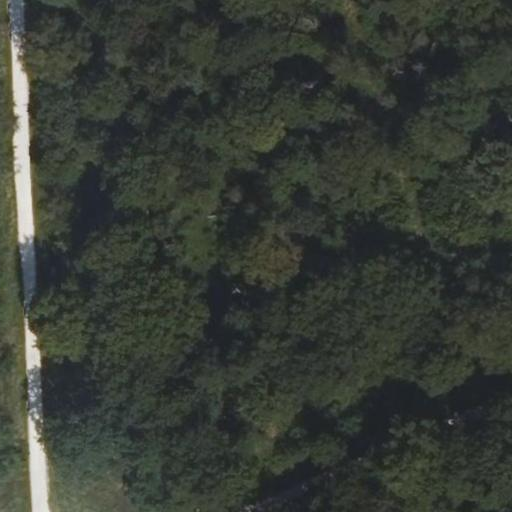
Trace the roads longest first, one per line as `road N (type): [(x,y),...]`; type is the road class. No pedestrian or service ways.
road 1 (track): [(188,511),(119,452),(99,355),(128,96),(115,0)]
road 2 (track): [(15,0),(39,511)]
road 3 (track): [(252,511),(511,396)]
